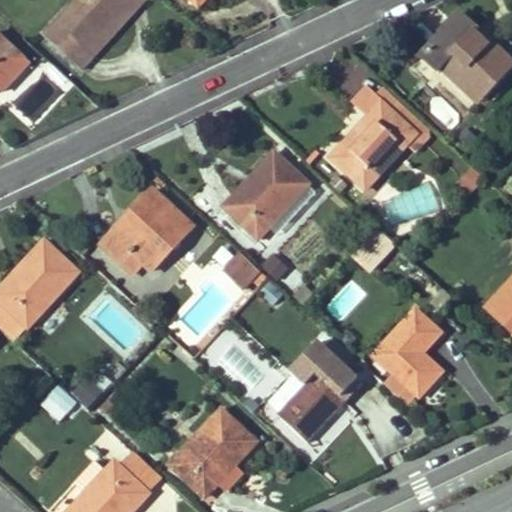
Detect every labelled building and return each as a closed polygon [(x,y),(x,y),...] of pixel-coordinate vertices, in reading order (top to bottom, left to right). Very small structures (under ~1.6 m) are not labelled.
[(80,71),(93,57),(85,50),(125,8),(116,0),(76,0),(43,37),(80,71)] [(93,57),(145,0),(116,0),(125,8),(85,50),(93,57)] [(442,69),(478,103),(511,67),(511,62),(458,14),(442,31),(444,33),(420,58),(437,74),(442,69)] [(0,88),(3,91),(30,63),(0,35),(0,88)] [(376,97),(415,134),(424,125),(385,88),(376,97)] [(415,134),(376,97),(367,89),(355,101),(371,116),(331,158),(365,188),(415,134)] [(432,132),(424,125),(415,134),(407,144),(415,152),(432,132)] [(461,135),(471,145),(479,136),(469,127),(461,135)] [(225,207),(259,237),(269,226),(308,183),(275,153),(225,207)] [(468,194),(482,179),(472,171),(458,186),(468,194)] [(316,191),(308,183),(269,226),(277,234),(316,191)] [(143,261),(152,270),(193,227),(153,190),(103,245),(133,272),(143,261)] [(372,267),(394,244),(380,231),(358,253),(372,267)] [(0,289),(0,300),(28,326),(80,270),(47,240),(0,289)] [(238,279),(253,262),(242,252),(227,269),(238,279)] [(279,281),(289,267),(272,254),(261,267),(279,281)] [(254,280),(261,287),(270,278),(253,262),(238,279),(247,287),(254,280)] [(511,282),(487,309),(511,332),(511,282)] [(294,295),(303,304),(311,295),(302,287),(294,295)] [(441,333),(417,311),(376,355),(420,396),(442,372),(422,353),(441,333)] [(277,415),(308,443),(362,384),(332,357),(277,415)] [(57,385),(39,405),(59,423),(77,403),(57,385)] [(103,409),(110,417),(122,405),(114,398),(103,409)] [(257,443),(223,411),(171,466),(205,497),(218,484),(236,465),(257,443)] [(132,511),(150,493),(115,462),(107,471),(96,460),(75,482),(87,493),(69,511),(132,511)] [(236,465),(218,484),(226,492),(245,472),(236,465)]
